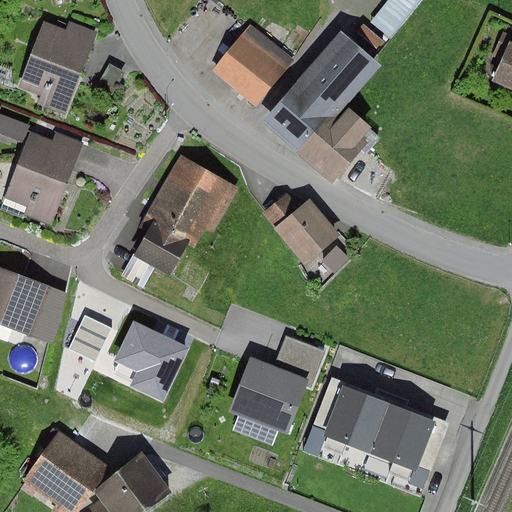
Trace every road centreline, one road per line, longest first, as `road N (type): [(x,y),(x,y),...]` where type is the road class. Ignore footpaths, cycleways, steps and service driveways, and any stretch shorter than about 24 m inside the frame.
road 1 (residential): [(122,0),(158,66),(193,108),(254,157),(412,239),(511,275)]
road 2 (track): [(317,511),(109,431)]
road 3 (unclassified): [(511,340),(447,511)]
